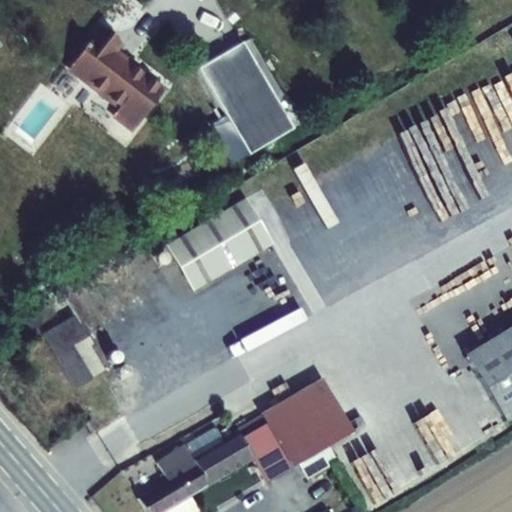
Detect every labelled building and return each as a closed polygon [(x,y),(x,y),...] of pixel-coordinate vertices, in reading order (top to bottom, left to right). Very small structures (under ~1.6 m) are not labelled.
[(78,75),(126,112),(119,120),(140,135),(170,95),(120,57),(126,49),(108,35),(78,75)] [(250,46),(205,72),(256,157),(300,131),(250,46)] [(246,190),(166,235),(192,281),(272,235),(246,190)] [(74,316),(40,335),(72,391),(106,372),(74,316)] [(511,335),(475,358),(511,419),(511,335)] [(247,434),(248,436),(202,463),(201,461),(173,478),(177,485),(146,502),(151,511),(205,511),(198,500),(261,464),(275,487),(306,468),(340,448),(362,435),(331,384),(247,434)] [(340,448),(306,468),(314,482),(347,462),(340,448)] [(166,466),(173,478),(201,461),(194,449),(166,466)]
